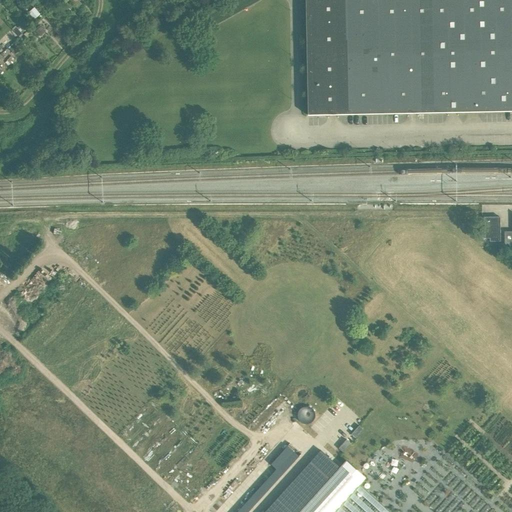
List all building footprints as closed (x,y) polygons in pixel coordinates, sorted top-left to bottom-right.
[(48,10),(55,5),(50,0),(44,5),(48,10)] [(511,0),(304,0),(307,116),(511,111),(511,0)] [(39,24),(35,29),(39,34),(44,29),(39,24)] [(500,241),(500,238),(500,217),(484,217),(484,238),(489,238),(490,241),(500,241)] [(264,511),(390,511),(360,485),(366,478),(346,460),(340,467),(321,450),(264,511)]
